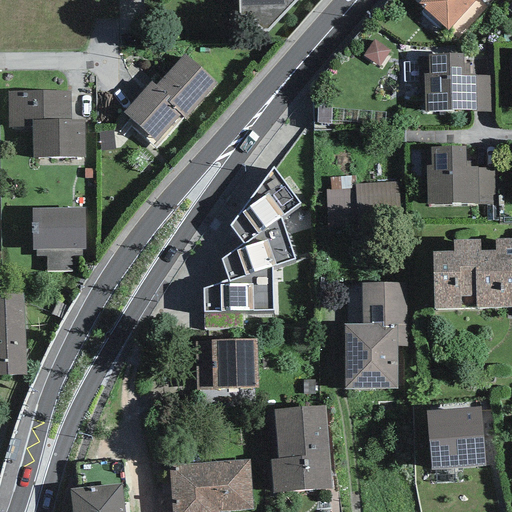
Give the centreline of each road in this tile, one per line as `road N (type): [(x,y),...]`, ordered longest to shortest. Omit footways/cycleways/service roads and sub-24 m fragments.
road 1 (tertiary): [(272,98),(151,219),(94,301),(49,391),(14,511)]
road 2 (tertiary): [(43,511),(63,443),(101,365),(272,98)]
road 3 (tertiary): [(272,98),(356,0)]
